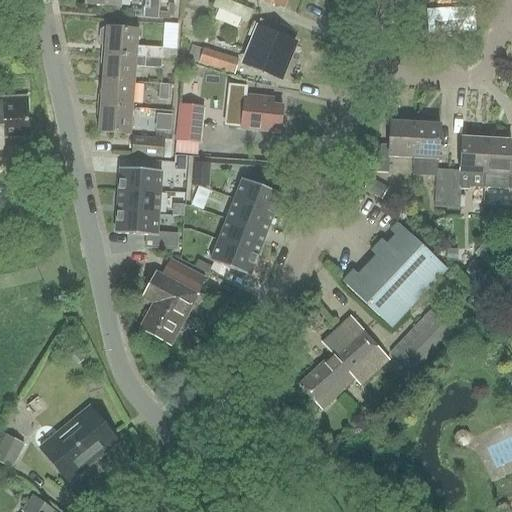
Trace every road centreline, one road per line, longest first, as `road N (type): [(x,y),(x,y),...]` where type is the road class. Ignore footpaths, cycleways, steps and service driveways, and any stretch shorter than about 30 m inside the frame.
road 1 (residential): [(195,442),(160,420),(120,368),(38,0)]
road 2 (residential): [(195,442),(289,276),(366,76)]
road 3 (residential): [(366,76),(486,77),(506,0)]
